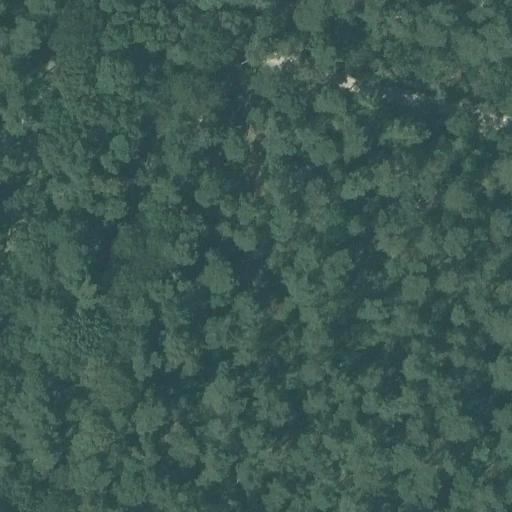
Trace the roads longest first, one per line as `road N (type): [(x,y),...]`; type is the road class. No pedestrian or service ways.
road 1 (track): [(63,511),(185,0)]
road 2 (track): [(177,0),(298,68),(511,128)]
